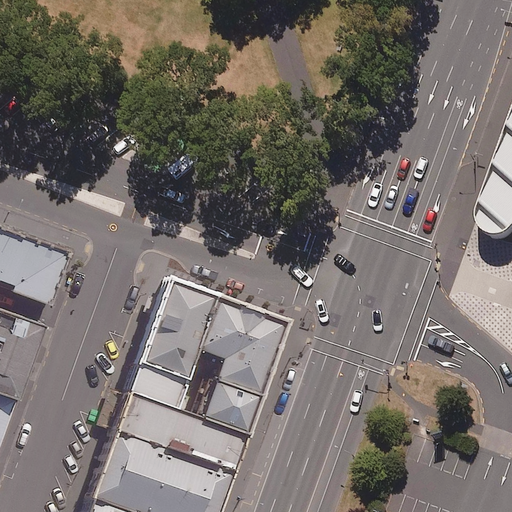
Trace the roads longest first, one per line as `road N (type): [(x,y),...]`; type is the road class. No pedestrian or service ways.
road 1 (tertiary): [(0,140),(316,251),(368,297)]
road 2 (trunk): [(476,0),(368,297)]
road 3 (residential): [(123,232),(19,511)]
road 4 (tertiary): [(368,297),(302,292),(123,232)]
road 5 (trunk): [(368,297),(289,511)]
road 6 (tertiary): [(123,232),(0,186)]
